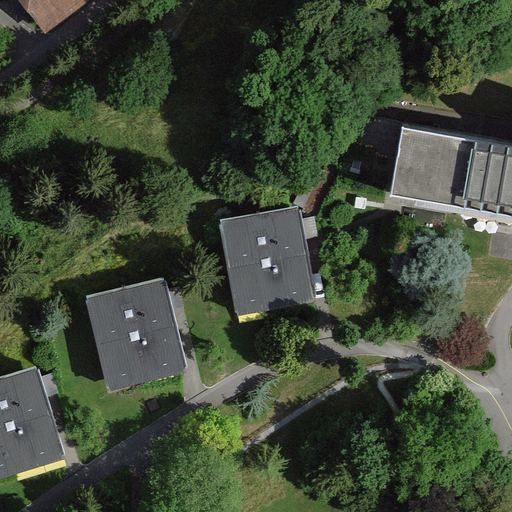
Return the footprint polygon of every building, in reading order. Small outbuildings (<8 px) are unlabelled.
[(13,0),(40,33),(82,0),(13,0)] [(511,131),(404,112),(392,184),(511,203),(511,131)] [(219,217),(236,312),(314,298),(297,204),(219,217)] [(98,346),(107,384),(181,366),(159,273),(85,290),(98,346)] [(0,372),(0,468),(59,453),(35,363),(0,372)]
